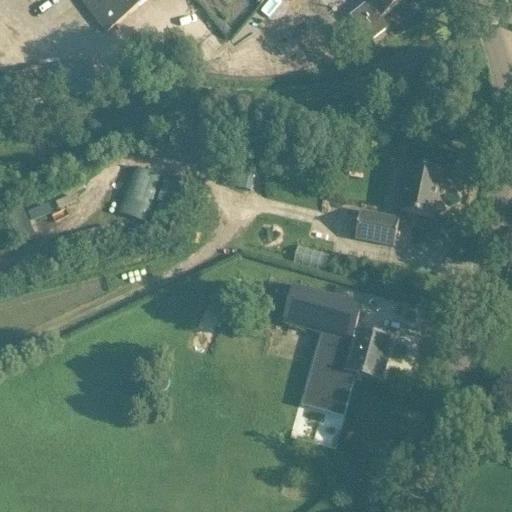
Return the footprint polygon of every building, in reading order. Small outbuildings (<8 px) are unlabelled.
[(80,0),(106,32),(146,0),(80,0)] [(368,0),(369,1),(349,17),(370,43),(388,29),(380,19),(382,18),(383,19),(407,0),(368,0)] [(14,106),(63,96),(57,66),(8,75),(14,106)] [(138,154),(125,203),(161,212),(174,163),(138,154)] [(256,167),(238,163),(233,188),(251,192),(256,167)] [(433,220),(443,173),(409,166),(400,213),(433,220)] [(213,205),(231,206),(232,195),(213,194),(213,205)] [(399,221),(361,213),(355,241),(393,248),(399,221)] [(344,414),(354,376),(382,384),(393,344),(356,334),(363,307),(294,288),(287,314),(323,324),(324,324),(325,325),(326,327),(326,328),(326,329),(315,406),(344,414)] [(266,351),(266,332),(251,332),(250,350),(266,351)]
